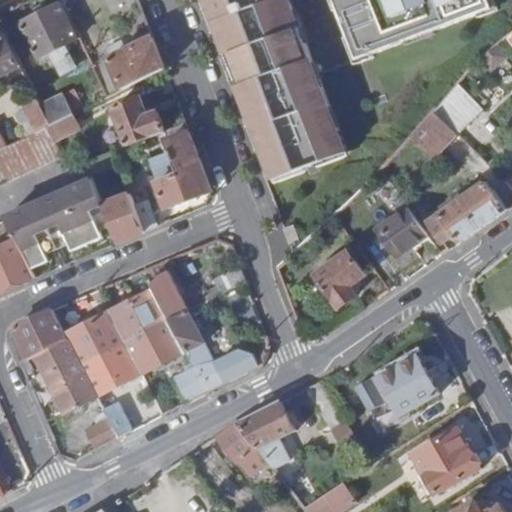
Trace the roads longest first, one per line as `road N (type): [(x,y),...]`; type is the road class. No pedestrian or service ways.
road 1 (tertiary): [(60,492),(299,370)]
road 2 (unclassified): [(241,208),(0,318)]
road 3 (unclassified): [(241,208),(165,0)]
road 4 (unclassified): [(299,370),(241,208)]
road 5 (tertiary): [(299,370),(435,283)]
road 6 (residential): [(435,283),(511,421)]
road 7 (unclassified): [(0,369),(60,492)]
